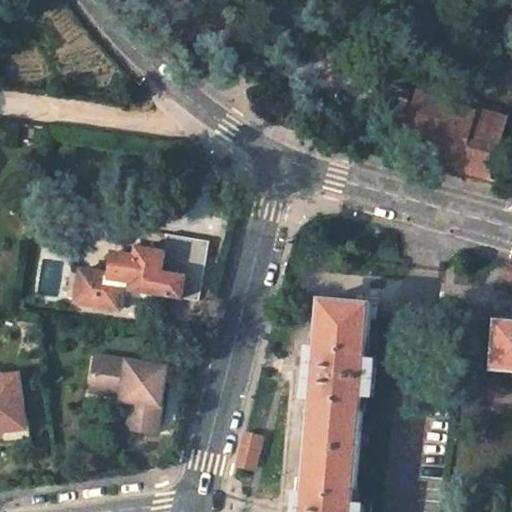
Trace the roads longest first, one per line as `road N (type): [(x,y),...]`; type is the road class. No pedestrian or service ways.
road 1 (unclassified): [(281,158),(191,509)]
road 2 (unclassified): [(281,158),(195,103),(90,0)]
road 3 (unclassified): [(511,226),(281,158)]
